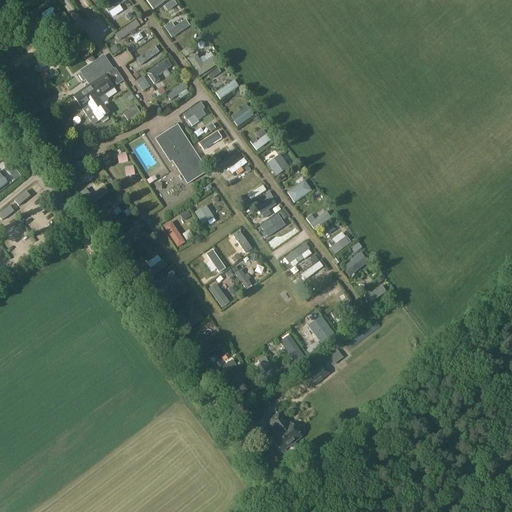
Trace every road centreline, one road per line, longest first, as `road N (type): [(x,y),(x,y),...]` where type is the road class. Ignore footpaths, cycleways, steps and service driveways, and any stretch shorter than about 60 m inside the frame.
road 1 (unclassified): [(263,511),(276,493),(270,482),(0,111)]
road 2 (unknown): [(94,146),(215,314)]
